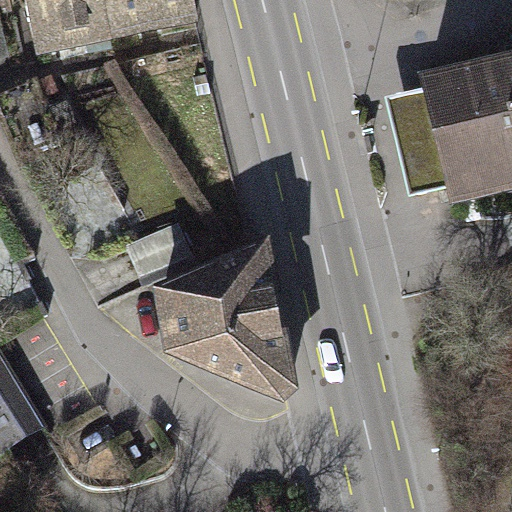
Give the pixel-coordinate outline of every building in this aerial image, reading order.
[(22,0),(0,0),(0,15),(25,10),(22,0)] [(117,56),(104,0),(22,0),(25,10),(37,73),(117,56)] [(104,0),(117,56),(199,38),(190,0),(104,0)] [(434,191),(441,212),(511,194),(511,55),(408,82),(413,89),(434,191)] [(398,198),(434,191),(413,89),(377,97),(398,198)] [(134,245),(144,273),(195,256),(185,227),(134,245)] [(262,244),(153,282),(165,351),(278,403),(297,386),(262,244)] [(0,365),(0,451),(37,430),(0,365)]
